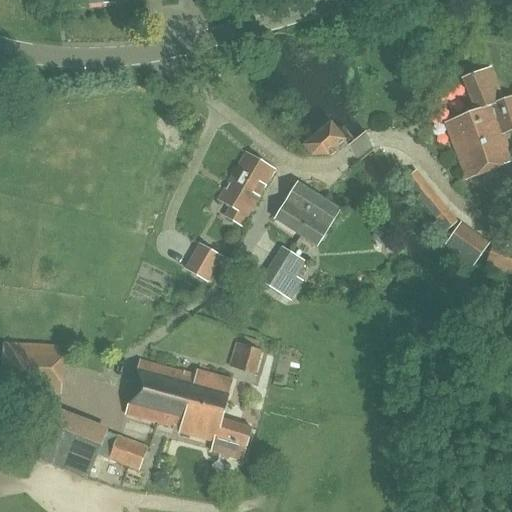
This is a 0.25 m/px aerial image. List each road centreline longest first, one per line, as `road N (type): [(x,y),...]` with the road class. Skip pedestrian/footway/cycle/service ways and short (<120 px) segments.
road 1 (residential): [(511,233),(459,198),(406,139),(372,142),(333,172),(281,153),(177,74),(170,53)]
road 2 (tertiary): [(170,53),(350,0)]
road 3 (tertiary): [(0,48),(59,61),(170,53)]
